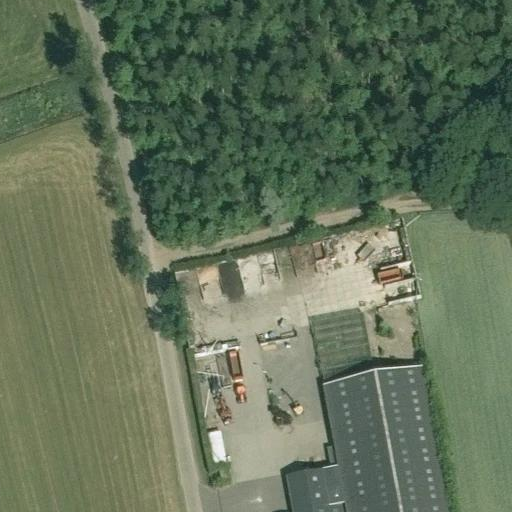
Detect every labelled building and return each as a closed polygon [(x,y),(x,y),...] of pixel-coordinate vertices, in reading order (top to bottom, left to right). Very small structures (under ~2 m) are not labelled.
[(309,247),(319,277),(343,269),(341,262),(356,257),(352,246),(342,249),(338,237),(309,247)] [(230,264),(215,269),(220,283),(235,278),(230,264)] [(233,347),(193,353),(195,365),(235,359),(233,347)] [(311,363),(269,371),(280,432),(308,427),(303,402),(317,399),(311,363)] [(325,390),(336,450),(326,451),(330,473),(290,480),(296,511),(341,511),(341,507),(347,506),(347,511),(450,511),(424,371),(325,390)] [(218,437),(204,440),(211,472),(225,469),(218,437)] [(221,482),(228,480),(225,470),(219,472),(221,482)]
